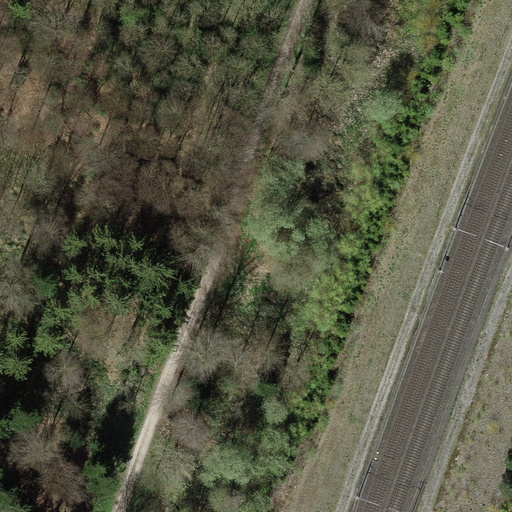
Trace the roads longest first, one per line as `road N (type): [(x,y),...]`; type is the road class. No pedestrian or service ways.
road 1 (track): [(124,511),(212,250),(311,0)]
road 2 (track): [(511,55),(343,511)]
road 3 (track): [(511,267),(432,511)]
